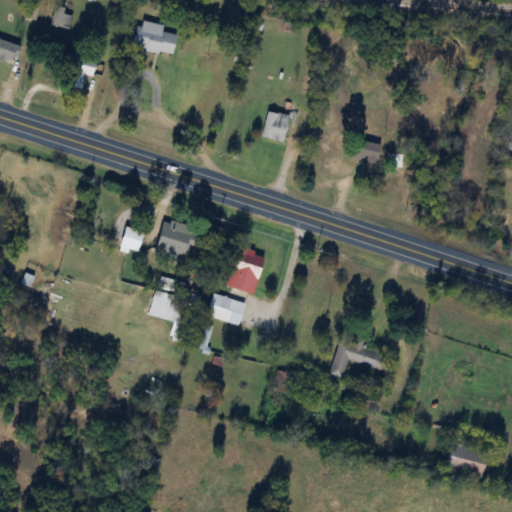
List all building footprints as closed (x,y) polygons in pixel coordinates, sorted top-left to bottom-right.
[(67,29),(70,15),(52,11),(49,25),(67,29)] [(135,22),(131,49),(171,55),(175,28),(135,22)] [(0,57),(11,62),(18,46),(0,39),(0,57)] [(94,58),(63,53),(59,80),(82,84),(83,75),(91,76),(94,58)] [(281,141),(287,115),(265,110),(258,136),(281,141)] [(375,163),(378,142),(349,139),(346,160),(375,163)] [(179,263),(182,251),(189,253),(196,229),(161,219),(151,255),(179,263)] [(226,283),(251,290),(262,254),(237,247),(226,283)] [(146,314),(178,324),(185,299),(169,294),(174,281),(157,276),(146,314)] [(243,304),(212,292),(203,314),(234,326),(243,304)] [(346,360),(382,371),(388,352),(338,337),(326,375),(340,379),(346,360)] [(479,473),(483,449),(447,444),(444,468),(479,473)]
